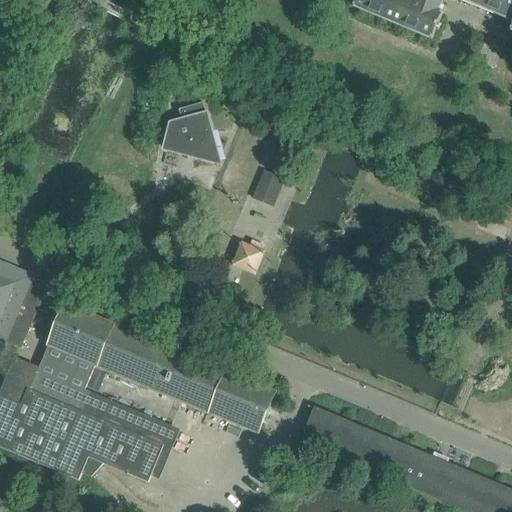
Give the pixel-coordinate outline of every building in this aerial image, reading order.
[(511,0),(359,0),(356,8),(434,40),(443,19),(439,17),(446,0),(461,0),(511,21),(511,0)] [(210,20),(200,45),(242,63),(253,38),(210,20)] [(257,40),(247,64),(293,83),(303,59),(260,41),(257,40)] [(180,110),(183,122),(173,125),(166,149),(220,163),(211,133),(213,133),(205,104),(180,110)] [(265,173),(254,199),(272,207),(283,181),(265,173)] [(244,242),(235,265),(258,274),(267,252),(244,242)] [(0,343),(5,346),(6,343),(20,350),(47,285),(33,279),(34,277),(0,262),(0,343)] [(66,306),(48,347),(49,347),(95,367),(259,435),(277,394),(66,306)] [(0,448),(79,482),(82,475),(91,478),(92,478),(103,466),(104,465),(104,464),(103,463),(109,458),(127,475),(149,484),(151,477),(164,447),(172,429),(85,392),(95,367),(49,347),(48,347),(38,371),(37,371),(15,361),(0,398),(0,397),(0,448)] [(511,511),(511,493),(317,411),(304,443),(466,511),(511,511)]
